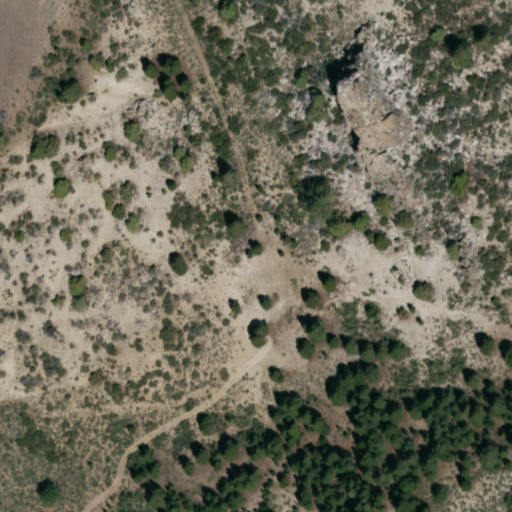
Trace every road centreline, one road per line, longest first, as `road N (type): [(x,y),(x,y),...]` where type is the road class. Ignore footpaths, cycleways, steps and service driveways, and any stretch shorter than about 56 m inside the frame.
road 1 (track): [(167,0),(238,169),(280,323),(248,379),(152,447),(100,511)]
road 2 (track): [(270,352),(311,312),(353,300),(394,299),(511,334)]
road 3 (track): [(0,394),(50,417),(230,395)]
